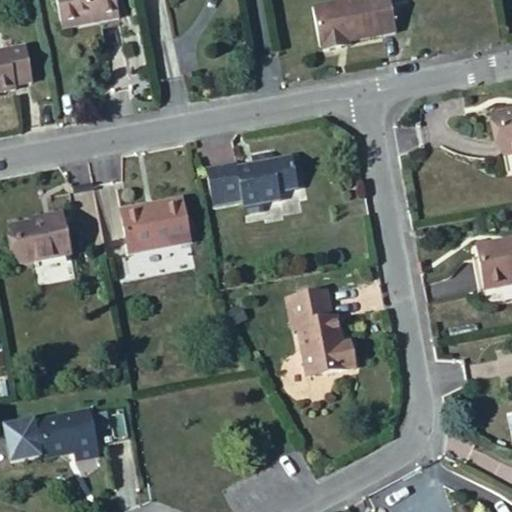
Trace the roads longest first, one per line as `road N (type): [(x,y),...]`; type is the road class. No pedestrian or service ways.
road 1 (residential): [(366,86),(426,422),(414,447),(267,511)]
road 2 (residential): [(0,158),(366,86)]
road 3 (residential): [(366,86),(511,60)]
